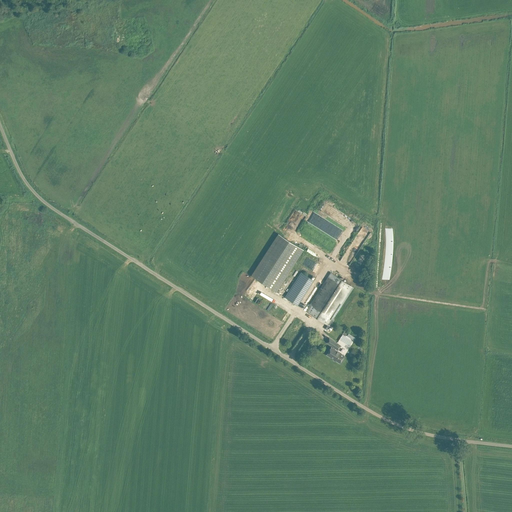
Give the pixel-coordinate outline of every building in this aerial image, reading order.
[(297,238),(298,238),(305,245),(308,242),(300,232),(296,236),(297,238)] [(254,271),(251,275),(277,292),(279,288),(303,250),(278,234),(254,271)] [(353,245),(349,251),(352,253),(354,249),(357,251),(358,248),(353,245)] [(297,305),(314,280),(301,272),(285,297),(297,305)] [(327,325),(352,287),(347,283),(348,281),(346,280),(345,282),(330,273),(306,311),(327,325)] [(327,343),(333,347),(332,348),(331,347),(326,355),(340,363),(341,361),(342,361),(344,358),(343,358),(344,355),(337,351),(338,350),(341,346),(329,338),(327,343)]
